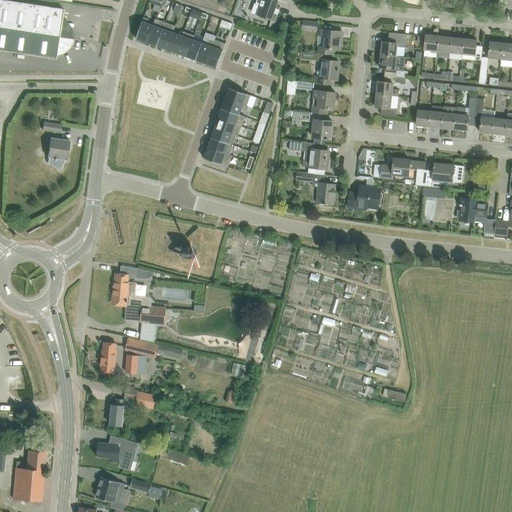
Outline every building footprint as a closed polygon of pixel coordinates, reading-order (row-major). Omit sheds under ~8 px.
[(0,0),(0,27),(2,28),(25,32),(71,39),(72,32),(64,31),(63,32),(60,32),(64,9),(0,0)] [(258,0),(256,5),(260,6),(257,15),(275,21),(280,7),(276,5),(278,1),(279,2),(279,1),(276,0),(258,0)] [(201,17),(202,13),(196,11),(192,9),(191,13),(189,16),(200,20),(201,17)] [(147,43),(153,25),(148,23),(149,19),(144,17),(136,39),(147,43)] [(157,46),(165,23),(155,19),(153,25),(147,43),(157,46)] [(167,50),(173,33),(175,26),(165,23),(157,46),(166,50),(167,50)] [(0,40),(0,50),(21,54),(25,32),(2,28),(0,40)] [(320,47),(319,53),(333,55),(334,49),(341,50),(342,38),(340,38),(340,32),(342,33),(342,32),(322,30),(321,36),(326,37),(325,48),(320,47)] [(61,44),(70,46),(71,39),(25,32),(21,54),(56,59),(59,42),(62,43),(61,44)] [(186,57),(192,39),(193,40),(194,36),(183,32),(182,36),(176,53),(186,57)] [(382,42),(381,56),(396,57),(396,56),(397,47),(406,48),(407,34),(389,32),(388,42),(382,42)] [(176,53),(182,36),(173,33),(167,50),(176,53)] [(439,36),(426,34),(425,50),(437,51),(439,36)] [(450,53),(452,37),(439,36),(437,51),(450,53)] [(464,39),(452,37),(450,53),(463,54),(464,39)] [(196,60),(202,43),(193,40),(192,39),(186,57),(196,60)] [(206,64),(215,40),(214,40),(214,41),(209,39),(208,45),(202,43),(196,60),(206,64)] [(477,40),(464,39),(463,54),(462,58),(475,60),(477,40)] [(206,64),(217,68),(225,44),(215,40),(206,64)] [(490,42),(489,52),(489,58),(501,59),(503,43),(490,42)] [(511,43),(503,43),(501,59),(511,60),(511,43)] [(317,53),(300,51),(299,59),(316,60),(317,53)] [(396,57),(381,56),(379,68),(395,69),(397,69),(397,70),(396,76),(405,77),(408,78),(408,71),(404,71),(405,59),(406,59),(407,57),(396,56),(396,57)] [(315,83),(316,83),(334,85),(335,79),(337,80),(338,68),(337,68),(338,62),(339,62),(323,60),(321,77),(316,76),(315,83)] [(481,70),(479,84),(486,84),(487,70),(481,70)] [(447,75),(447,80),(459,81),(460,76),(453,76),(453,73),(448,72),(447,75)] [(288,80),(288,85),(296,86),(296,88),(313,90),(314,83),(288,80)] [(378,81),(376,94),(392,96),(399,97),(400,91),(393,90),(393,83),(378,81)] [(251,95),(229,88),(226,98),(247,106),(251,95)] [(313,98),(311,113),(313,113),(327,115),(328,108),(334,109),(336,93),(315,91),(314,98),(313,98)] [(392,96),(376,94),(375,107),(382,108),(381,115),(397,117),(397,110),(390,109),(392,96)] [(247,106),(226,98),(222,109),(240,115),(242,109),(246,111),(248,106),(247,106)] [(477,98),(471,98),(469,113),(476,114),(477,98)] [(265,109),(264,112),(266,113),(270,114),(271,111),(274,104),(268,102),(265,109)] [(443,113),(442,128),(454,129),(456,114),(457,107),(444,106),(443,113)] [(40,107),(38,116),(54,119),(56,111),(40,107)] [(456,114),(454,129),(467,131),(469,115),(465,115),(466,107),(457,107),(456,114)] [(240,115),(222,109),(219,118),(240,126),(242,127),(245,117),(240,115)] [(418,110),(417,126),(429,127),(431,111),(418,110)] [(292,124),(301,125),(303,112),(293,111),(293,116),(292,124)] [(431,111),(429,127),(442,128),(443,113),(431,111)] [(494,118),(482,117),(480,132),(493,134),(494,118)] [(240,126),(219,118),(215,128),(236,136),(240,126)] [(494,118),(493,134),(505,135),(507,120),(494,118)] [(313,137),(314,137),(313,143),(321,144),(322,138),(330,139),(333,121),(315,119),(313,137)] [(44,122),(43,130),(60,133),(62,125),(44,122)] [(236,136),(215,128),(212,137),(233,145),(236,136)] [(68,148),(69,140),(50,137),(49,145),(52,145),(51,151),(48,150),(47,157),(49,157),(48,163),(60,169),(65,160),(67,160),(68,152),(67,152),(68,148)] [(233,145),(212,137),(208,148),(229,155),(233,145)] [(310,161),(304,161),(303,166),(309,167),(309,168),(314,169),(314,174),(324,175),(325,169),(327,169),(328,164),(326,164),(327,151),(317,150),(318,144),(290,141),(289,150),(311,152),(310,161)] [(229,155),(208,148),(204,158),(228,167),(232,156),(229,155)] [(393,174),(409,176),(410,160),(394,158),(394,163),(393,163),(392,165),(393,165),(393,167),(382,165),(381,177),(393,178),(393,174)] [(433,173),(424,172),(423,184),(446,186),(448,183),(453,183),(453,178),(454,178),(454,174),(463,175),(464,167),(464,166),(434,163),(434,166),(433,168),(434,168),(433,173)] [(417,169),(416,183),(423,184),(424,172),(424,170),(417,169)] [(296,172),(296,180),(313,182),(314,174),(296,172)] [(313,186),(318,187),(317,203),(334,205),(336,184),(313,181),(313,186)] [(485,182),(474,181),(473,190),(484,191),(485,182)] [(424,187),(423,196),(434,197),(435,189),(424,187)] [(360,189),(359,193),(350,192),(348,207),(365,210),(366,205),(378,207),(380,192),(360,189)] [(462,198),(460,210),(458,210),(457,217),(460,218),(459,220),(485,223),(484,233),(495,234),(496,220),(485,219),(486,217),(488,203),(476,202),(476,200),(462,198)] [(496,220),(495,234),(507,235),(509,222),(496,220)] [(187,259),(190,260),(197,255),(197,252),(192,246),(190,245),(183,250),(183,253),(187,259)] [(121,266),(120,274),(117,274),(116,282),(115,282),(113,304),(142,307),(140,323),(142,323),(140,339),(155,342),(157,324),(165,325),(165,322),(168,321),(170,318),(171,313),(169,310),(166,309),(166,307),(152,306),(152,307),(151,307),(151,303),(150,300),(147,297),(144,295),(136,295),(137,282),(129,281),(129,278),(131,277),(146,279),(150,278),(152,276),(154,274),(154,272),(138,269),(121,266)] [(355,286),(348,284),(345,292),(353,294),(355,286)] [(167,289),(166,298),(185,298),(185,289),(167,289)] [(312,315),(298,311),(296,316),(310,320),(312,315)] [(335,322),(324,318),(323,323),(334,326),(335,322)] [(359,335),(361,328),(354,326),(352,333),(359,335)] [(362,337),(371,339),(372,333),(363,330),(362,337)] [(126,350),(156,357),(158,345),(129,338),(126,350)] [(296,348),(301,349),(304,341),(299,339),(296,348)] [(103,350),(102,352),(101,372),(114,374),(116,352),(115,351),(116,344),(104,343),(104,350),(103,350)] [(176,348),(166,346),(164,355),(175,357),(181,358),(182,356),(183,350),(176,348)] [(127,354),(126,363),(125,372),(145,374),(146,356),(127,354)] [(387,376),(393,358),(381,354),(376,373),(387,376)] [(126,388),(124,398),(135,400),(134,404),(153,409),(156,394),(126,388)] [(405,401),(407,394),(389,390),(387,397),(405,401)] [(110,425),(120,426),(122,426),(124,406),(124,400),(117,399),(116,405),(112,405),(110,425)] [(112,436),(109,444),(98,443),(97,457),(99,457),(99,456),(112,457),(112,461),(119,462),(119,461),(121,461),(119,467),(131,470),(138,444),(139,444),(139,443),(111,435),(111,436),(112,436)] [(16,461),(15,471),(13,499),(31,500),(41,501),(45,452),(28,450),(27,462),(16,461)] [(126,484),(120,482),(102,477),(96,497),(99,498),(98,500),(106,502),(106,500),(113,502),(112,508),(123,511),(125,504),(120,503),(126,484)] [(130,488),(149,493),(152,484),(133,479),(130,488)]
